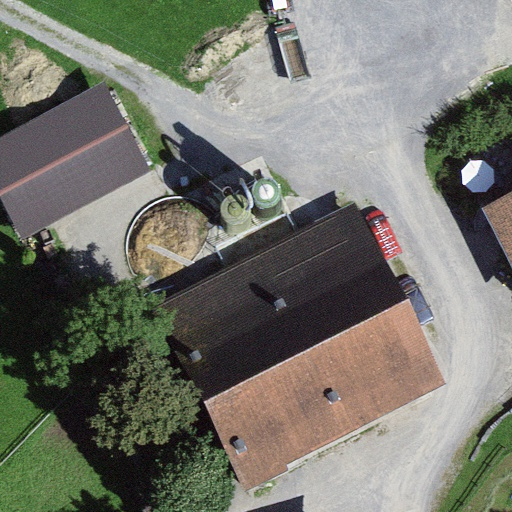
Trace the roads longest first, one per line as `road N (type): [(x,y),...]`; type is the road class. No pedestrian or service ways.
road 1 (track): [(0,5),(392,206)]
road 2 (track): [(392,206),(466,340),(468,403),(450,445),(406,494),(402,511)]
road 3 (track): [(298,0),(392,206)]
